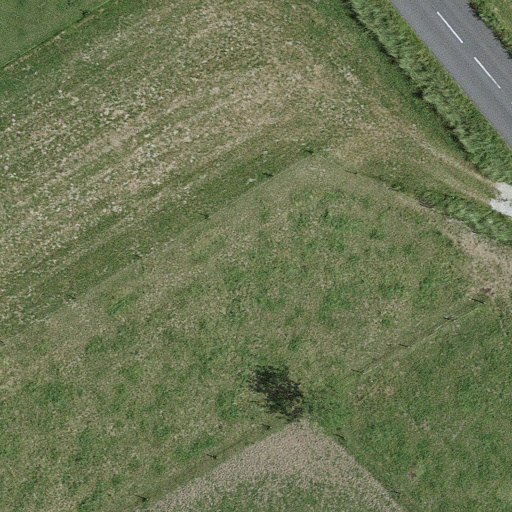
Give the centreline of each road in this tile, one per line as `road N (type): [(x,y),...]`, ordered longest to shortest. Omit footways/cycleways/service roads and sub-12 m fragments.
road 1 (tertiary): [(425,0),(511,102)]
road 2 (track): [(511,203),(411,138)]
